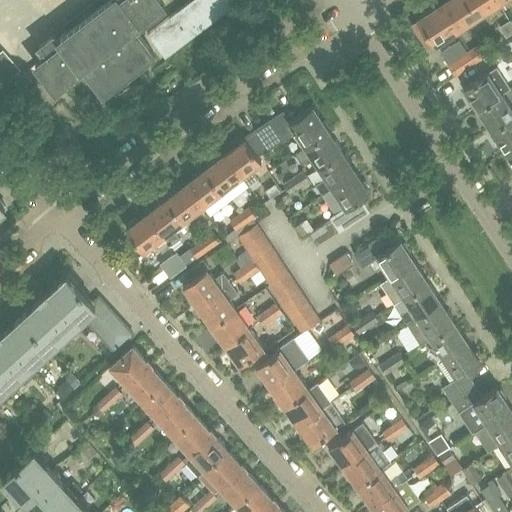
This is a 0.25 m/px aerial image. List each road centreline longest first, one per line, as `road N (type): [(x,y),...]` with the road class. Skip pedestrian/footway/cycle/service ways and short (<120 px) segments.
road 1 (residential): [(315,511),(60,216)]
road 2 (residential): [(60,216),(290,42),(352,6)]
road 3 (residential): [(511,238),(352,6)]
